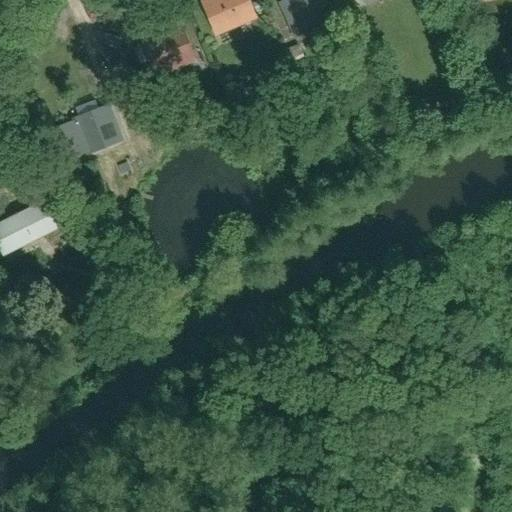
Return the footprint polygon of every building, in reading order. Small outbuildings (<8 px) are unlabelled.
[(247,0),(201,0),(219,36),(256,18),(247,0)] [(318,0),(279,0),(293,32),(326,18),(318,0)] [(181,24),(139,42),(156,82),(199,64),(181,24)] [(308,49),(338,36),(333,26),(304,38),(308,49)] [(77,123),(64,128),(74,156),(89,150),(90,151),(121,139),(109,108),(76,120),(77,123)] [(43,231),(49,242),(67,233),(47,192),(29,201),(34,211),(0,227),(0,239),(5,250),(43,231)]
